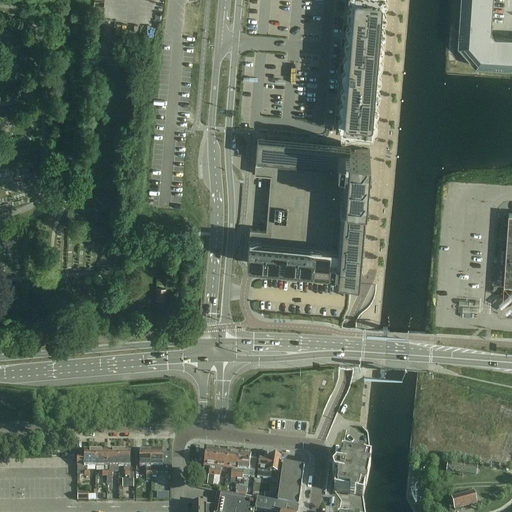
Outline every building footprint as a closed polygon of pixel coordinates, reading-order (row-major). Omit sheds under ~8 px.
[(354,0),(344,125),(344,126),(344,127),(345,127),(345,128),(346,128),(347,129),(368,130),(369,130),(370,130),(371,129),(372,128),(372,127),(382,0),(354,0)] [(460,0),(457,46),(474,65),(475,66),(497,68),(511,68),(511,36),(494,35),(491,31),(492,0),(460,0)] [(249,229),(247,262),(338,270),(337,278),(359,280),(369,149),(344,147),(344,144),(314,141),(261,137),(257,136),(254,174),(270,175),(266,230),(249,229)] [(511,213),(508,213),(503,285),(511,285),(511,290),(503,299),(511,308),(511,213)] [(164,300),(165,289),(157,288),(156,299),(164,300)] [(205,451),(204,467),(209,468),(209,476),(214,477),(217,452),(205,451)] [(84,456),(77,456),(77,468),(84,468),(84,478),(89,478),(89,472),(87,472),(87,468),(96,468),(96,452),(84,452),(84,456)] [(107,452),(96,452),(96,468),(105,468),(105,472),(102,472),(102,478),(107,478),(107,468),(107,452)] [(118,452),(107,452),(107,468),(107,478),(112,478),(112,472),(118,472),(118,468),(118,452)] [(130,452),(118,452),(118,468),(127,468),(127,472),(125,472),(125,477),(130,477),(130,468),(130,452)] [(146,468),(146,472),(146,477),(151,477),(151,452),(139,452),(139,468),(146,468)] [(163,452),(151,452),(151,477),(156,478),(156,468),(162,468),(162,472),(170,472),(170,453),(163,454),(163,452)] [(220,469),(226,470),(228,454),(217,452),(214,477),(220,477),(220,469)] [(335,484),(333,491),(363,497),(371,459),(357,456),(341,453),(340,460),(337,461),(336,466),(336,467),(333,470),(332,472),(334,476),(333,477),(334,477),(333,482),(335,484)] [(30,463),(60,463),(60,454),(30,454),(30,463)] [(230,478),(237,479),(239,455),(228,454),(226,470),(231,470),(230,478)] [(256,460),(250,460),(250,456),(239,455),(237,479),(242,479),(243,471),(249,472),(248,478),(254,478),(256,460)] [(278,485),(281,459),(269,457),(268,461),(259,459),(258,472),(274,474),(273,485),(278,485)] [(275,501),(275,503),(298,508),(304,468),(282,465),(277,501),(275,501)] [(477,467),(448,465),(447,473),(476,476),(477,467)] [(236,487),(235,493),(246,495),(247,489),(236,487)] [(253,511),(256,499),(244,497),(221,493),(217,493),(215,506),(213,511),(253,511)] [(454,510),(476,505),(475,499),(473,493),(451,498),(454,510)] [(298,508),(275,503),(257,500),(255,510),(263,511),(297,511),(298,508)] [(192,506),(191,511),(213,511),(215,506),(206,506),(206,503),(193,503),(193,506),(192,506)]
